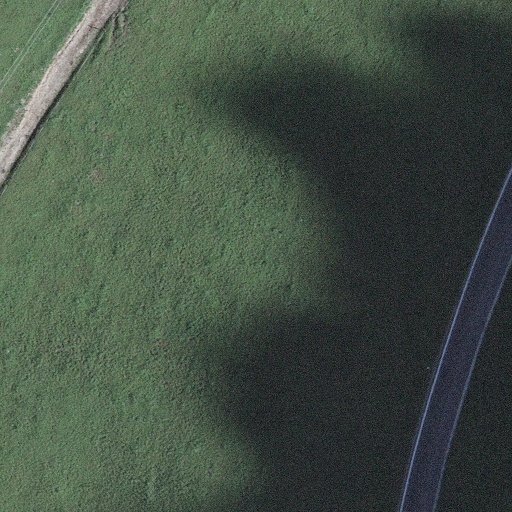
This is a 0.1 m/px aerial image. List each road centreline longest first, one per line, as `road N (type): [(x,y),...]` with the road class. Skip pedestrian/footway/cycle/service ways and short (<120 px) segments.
road 1 (unclassified): [(511,213),(455,367),(417,511)]
road 2 (track): [(0,173),(108,0)]
